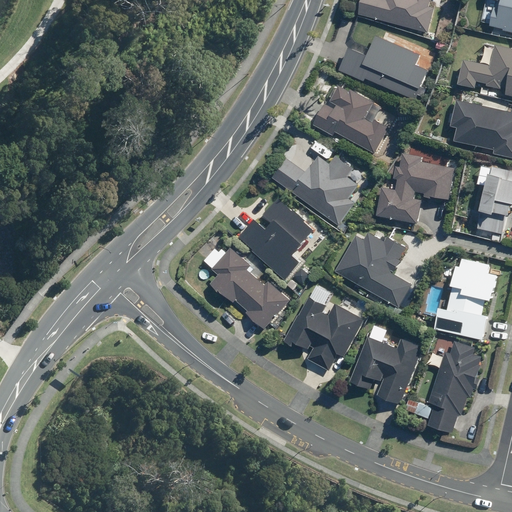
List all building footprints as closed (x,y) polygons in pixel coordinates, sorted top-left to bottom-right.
[(362,0),(359,14),(431,32),(438,0),(362,0)] [(511,0),(487,0),(481,25),(511,32),(511,0)] [(364,81),(366,76),(417,99),(429,72),(416,66),(421,55),(383,38),(387,31),(379,27),(368,53),(349,45),(338,70),(364,81)] [(481,62),(463,60),(460,86),(476,88),(477,84),(506,88),(505,97),(511,97),(511,48),(483,45),(481,62)] [(333,134),(335,131),(375,151),(394,115),(373,104),(375,102),(335,81),(313,124),(333,134)] [(511,111),(456,100),(450,127),(458,129),(456,141),(494,149),(493,154),(511,158),(511,111)] [(416,228),(422,196),(450,201),(456,167),(422,161),(423,155),(403,151),(401,166),(395,165),(392,178),(398,179),(396,189),(382,186),(376,221),(416,228)] [(287,156),(272,177),(339,225),(372,179),(336,153),(330,161),(321,155),(309,171),(287,156)] [(511,170),(483,164),(480,180),(485,181),(479,210),(511,216),(511,170)] [(316,228),(283,197),(259,222),(256,219),(239,237),(284,279),(301,262),(292,254),(316,228)] [(358,233),(336,270),(399,308),(413,284),(394,272),(409,247),(388,235),(384,241),(369,233),(366,238),(358,233)] [(247,332),(256,340),(292,300),(269,280),(265,285),(248,269),(251,265),(232,248),(214,268),(219,273),(210,282),(255,322),(247,332)] [(487,341),(499,274),(490,272),(491,263),(462,258),(461,268),(454,267),(447,307),(440,306),(435,332),(487,341)] [(332,309),(310,296),(284,342),(291,345),(294,340),(311,350),(306,357),(329,371),(338,356),(344,360),(366,320),(336,303),(332,309)] [(402,406),(424,347),(403,339),(399,347),(368,335),(350,382),(370,390),(374,378),(384,381),(378,397),(402,406)] [(446,351),(427,404),(410,397),(406,409),(429,417),(427,424),(453,433),(459,414),(465,416),(485,359),(476,355),(479,348),(455,340),(451,353),(446,351)]
